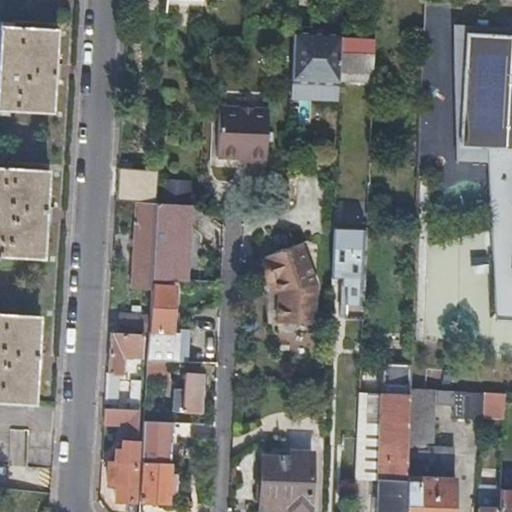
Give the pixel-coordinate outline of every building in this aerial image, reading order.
[(53,64),(53,51),(55,29),(11,27),(11,23),(0,21),(0,115),(6,116),(6,111),(49,114),(53,64)] [(511,26),(453,23),(455,158),(486,160),(511,160),(511,26)] [(292,82),(339,84),(339,82),(340,52),(341,34),(294,33),(292,82)] [(340,52),(339,82),(373,83),(374,54),(340,52)] [(241,151),(266,153),(267,109),(219,106),(217,155),(241,156),(241,151)] [(511,160),(486,160),(494,318),(511,319),(511,160)] [(44,205),(45,193),(46,171),(0,168),(0,256),(40,259),(44,205)] [(163,184),(162,202),(184,203),(185,186),(163,184)] [(115,199),(118,199),(135,200),(155,201),(155,191),(116,189),(115,199)] [(155,201),(135,200),(131,285),(150,287),(151,266),(152,248),(155,202),(155,201)] [(185,280),(189,204),(155,202),(152,248),(151,266),(151,279),(175,280),(185,280)] [(345,284),(343,318),(363,319),(367,230),(333,229),(332,274),(340,274),(340,283),(345,284)] [(302,244),(283,251),(263,259),(264,260),(260,263),(258,267),(257,268),(256,270),(256,272),(256,274),(257,276),(257,277),(258,279),(260,281),(262,283),(264,284),(266,285),(267,285),(271,283),(276,294),(275,324),(315,325),(316,287),(302,244)] [(172,328),(174,286),(150,285),(150,287),(149,312),(148,328),(146,360),(167,361),(186,362),(199,362),(199,348),(188,347),(189,328),(172,328)] [(120,326),(148,328),(149,312),(121,311),(120,326)] [(35,350),(35,338),(36,316),(0,314),(0,403),(10,404),(32,405),(35,350)] [(121,354),(141,355),(142,333),(110,331),(107,371),(105,372),(103,402),(116,403),(118,373),(120,373),(121,354)] [(166,384),(167,361),(146,360),(145,383),(166,384)] [(361,367),(355,476),(379,477),(377,511),(404,511),(408,430),(409,393),(410,370),(361,367)] [(200,412),(202,374),(184,373),(183,389),(173,389),(172,411),(200,412)] [(129,408),(138,409),(140,381),(130,380),(129,408)] [(410,387),(409,393),(408,430),(431,431),(433,403),(433,389),(410,387)] [(483,392),(433,389),(433,403),(453,404),(452,417),(482,419),(482,413),(483,406),(483,392)] [(505,393),(483,392),(483,406),(482,413),(504,414),(505,393)] [(124,423),(122,447),(117,446),(116,460),(109,459),(108,481),(116,482),(115,498),(133,499),(136,440),(137,439),(138,409),(129,408),(105,407),(104,422),(124,423)] [(191,436),(192,422),(174,422),(159,421),(143,421),(139,500),(167,502),(168,494),(173,494),(174,474),(168,474),(169,464),(157,464),(158,435),(174,436),(191,436)] [(8,462),(25,463),(27,430),(10,429),(8,462)] [(408,430),(404,511),(450,511),(453,453),(426,451),(426,445),(430,445),(431,431),(408,430)] [(259,456),(256,510),(301,511),(306,511),(308,452),(288,451),(288,458),(259,456)] [(497,511),(499,491),(499,485),(479,484),(477,511),(497,511)] [(511,511),(511,491),(499,491),(497,511),(511,511)]
